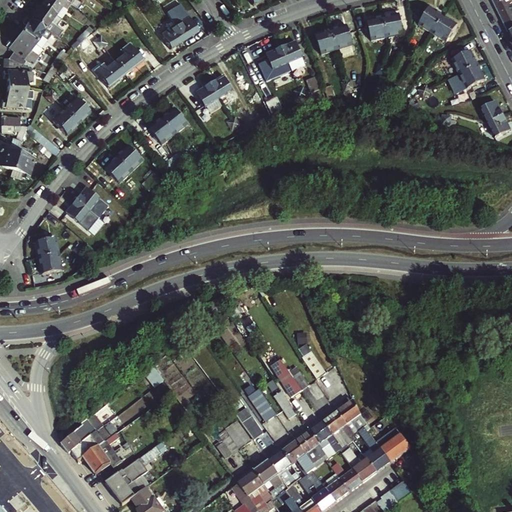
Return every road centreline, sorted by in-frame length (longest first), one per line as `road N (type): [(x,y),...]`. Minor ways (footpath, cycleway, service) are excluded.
road 1 (primary): [(450,245),(342,234),(244,240),(54,303),(0,308)]
road 2 (primary): [(74,323),(195,277),(251,265),(329,259),(511,269)]
road 3 (residential): [(234,39),(127,111),(60,178),(9,246),(0,242)]
road 4 (primary): [(51,448),(38,406),(38,369),(49,344),(74,323)]
